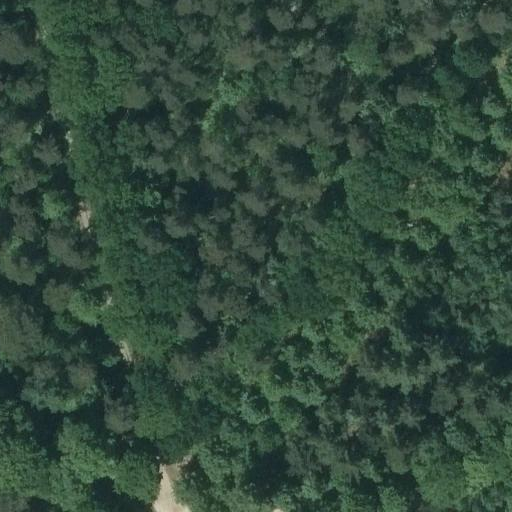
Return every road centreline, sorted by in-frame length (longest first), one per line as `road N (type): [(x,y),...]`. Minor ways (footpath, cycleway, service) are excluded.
road 1 (track): [(511,103),(189,511)]
road 2 (track): [(159,500),(77,201),(38,0)]
road 3 (track): [(511,421),(282,511)]
road 4 (track): [(0,422),(159,500),(162,511)]
